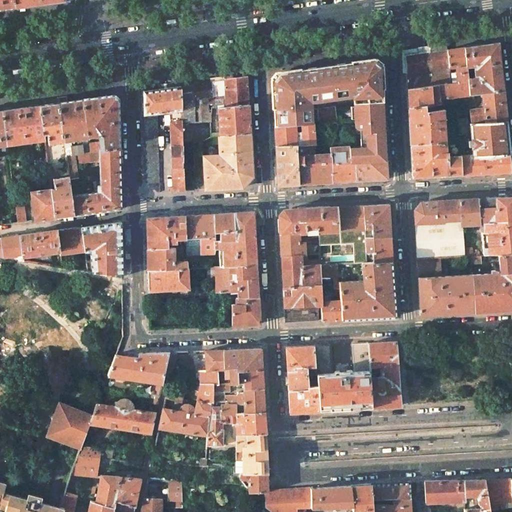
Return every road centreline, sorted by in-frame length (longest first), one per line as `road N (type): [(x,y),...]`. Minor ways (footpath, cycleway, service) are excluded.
road 1 (primary): [(511,239),(0,196)]
road 2 (primary): [(0,218),(511,260)]
road 3 (residential): [(511,434),(294,449),(289,457),(297,474),(511,462)]
road 4 (residential): [(272,334),(276,426),(510,411),(511,425)]
road 5 (residential): [(272,334),(143,338),(134,213)]
road 6 (residential): [(399,191),(390,7)]
road 7 (residential): [(257,25),(267,198)]
road 8 (residential): [(134,206),(130,43)]
road 9 (residential): [(407,328),(399,191)]
road 10 (residential): [(267,198),(272,334)]
road 11 (residential): [(134,213),(0,231)]
road 12 (residential): [(407,328),(272,334)]
road 13 (secondary): [(257,25),(390,7)]
road 14 (residential): [(134,206),(267,198)]
road 15 (residential): [(267,198),(399,191)]
road 16 (secondary): [(130,43),(257,25)]
